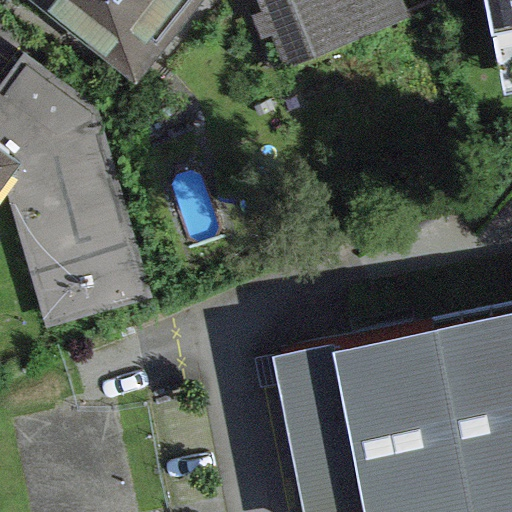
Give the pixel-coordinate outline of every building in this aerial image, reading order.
[(72,0),(134,48),(172,0),(72,0)] [(394,0),(250,0),(271,66),(402,24),(394,0)] [(511,0),(448,0),(467,86),(511,76),(511,0)] [(0,154),(11,140),(0,132),(0,154)] [(511,511),(511,299),(288,345),(322,511),(511,511)]
